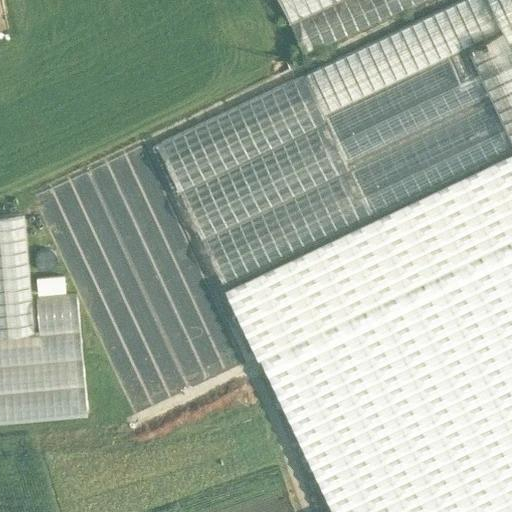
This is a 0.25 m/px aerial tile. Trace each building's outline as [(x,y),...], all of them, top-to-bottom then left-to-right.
[(511,0),(459,0),(157,143),(258,357),(260,356),(511,236),(511,0)] [(279,0),(290,23),(340,0),(279,0)] [(340,0),(290,23),(304,54),(420,0),(340,0)] [(0,214),(0,334),(34,332),(24,213),(0,214)] [(511,511),(511,236),(260,356),(334,511),(331,511),(511,511)] [(0,421),(86,414),(76,294),(36,298),(39,331),(34,332),(0,334),(0,421)]
